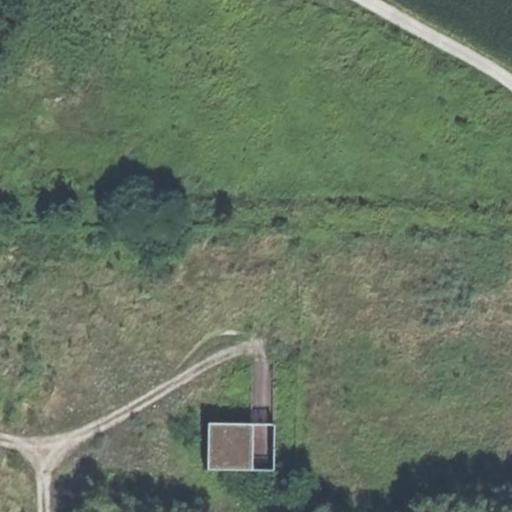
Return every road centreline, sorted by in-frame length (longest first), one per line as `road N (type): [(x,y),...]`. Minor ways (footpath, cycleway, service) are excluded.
road 1 (track): [(0,438),(45,449),(216,357),(265,343)]
road 2 (unclassified): [(369,0),(511,85)]
